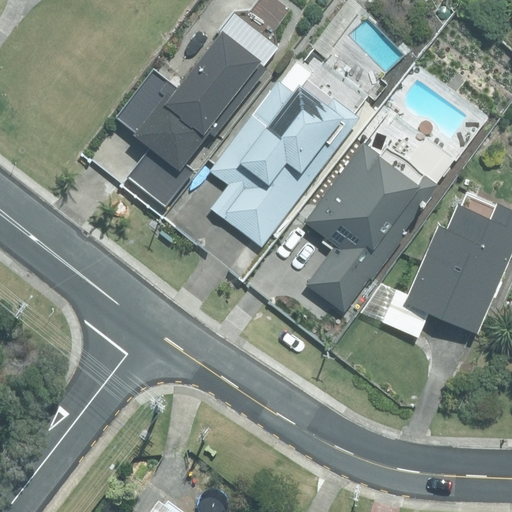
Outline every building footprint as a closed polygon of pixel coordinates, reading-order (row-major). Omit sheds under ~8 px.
[(115,120),(131,132),(128,135),(146,149),(124,177),(163,206),(190,171),(180,163),(206,130),(212,135),(264,68),(259,65),(273,49),(229,14),(173,87),(153,71),(115,120)] [(308,40),(293,57),(310,73),(326,56),(308,40)] [(275,82),(207,171),(227,185),(209,209),(257,246),(354,118),(330,99),(323,109),(292,85),(287,91),(275,82)] [(334,244),(304,286),(340,312),(366,277),(369,280),(398,240),(396,239),(434,185),(381,146),(375,155),(359,143),(302,221),(334,244)] [(361,308),(358,313),(415,337),(425,315),(472,334),(511,237),(511,212),(463,193),(458,206),(451,204),(440,230),(432,227),(404,294),(376,283),(361,308)] [(511,319),(505,316),(494,337),(511,346),(511,319)]
